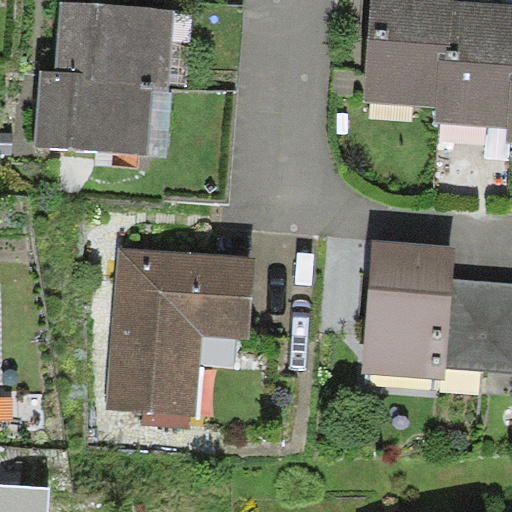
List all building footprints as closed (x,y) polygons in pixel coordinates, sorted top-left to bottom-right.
[(369,0),(365,105),(438,108),(437,131),(508,134),(507,145),(511,145),(511,12),(491,11),(452,8),(453,0),(369,0)] [(243,10),(189,7),(178,199),(228,202),(234,93),(238,93),(243,10)] [(172,16),(64,8),(61,48),(59,76),(41,75),(39,103),(36,149),(145,157),(150,96),(166,97),(172,16)] [(455,254),(374,248),(364,389),(444,395),(445,370),(511,374),(511,286),(453,282),(455,254)] [(258,263),(122,250),(118,290),(107,409),(147,413),(146,423),(190,427),(191,417),(202,418),(206,367),(237,370),(239,341),(251,342),(258,263)] [(0,446),(0,445),(0,511),(28,511),(29,495),(75,498),(77,450),(0,446)]
